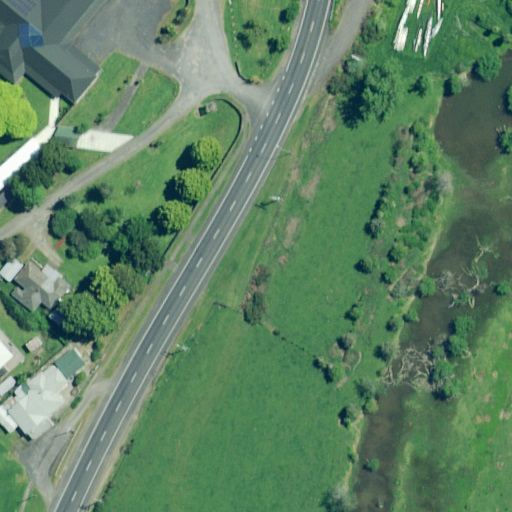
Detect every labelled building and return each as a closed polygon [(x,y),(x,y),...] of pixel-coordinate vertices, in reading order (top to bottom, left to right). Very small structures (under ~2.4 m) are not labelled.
[(0,0),(0,85),(8,92),(23,74),(63,106),(94,69),(65,45),(103,0),(0,0)] [(77,130),(57,128),(55,146),(76,148),(77,130)] [(34,142),(0,172),(0,203),(50,160),(34,142)] [(0,275),(8,282),(23,266),(13,257),(0,271),(0,275)] [(42,272),(29,262),(7,291),(33,311),(41,301),(51,309),(71,284),(47,265),(42,272)] [(70,351),(51,365),(61,379),(81,364),(70,351)] [(46,366),(0,400),(0,409),(24,442),(46,425),(41,419),(61,403),(53,393),(62,387),(46,366)] [(16,383),(10,376),(0,384),(0,394),(1,396),(16,383)]
